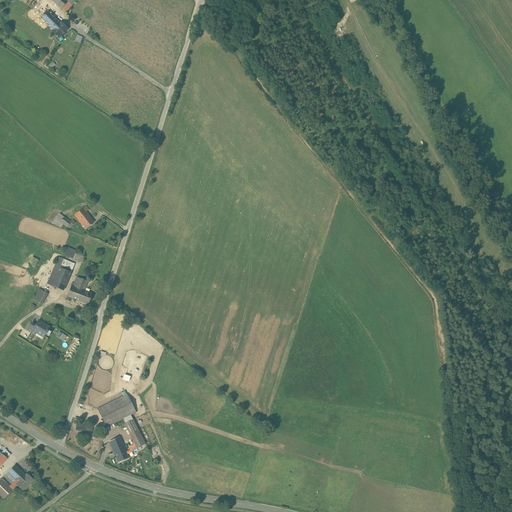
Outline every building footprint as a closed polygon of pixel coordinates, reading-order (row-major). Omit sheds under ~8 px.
[(72,0),(51,0),(65,12),(75,1),(72,0)] [(34,21),(38,17),(31,10),(27,15),(34,21)] [(48,25),(53,30),(60,23),(47,11),(41,18),(42,19),(48,25)] [(48,25),(42,19),(38,24),(44,30),(48,25)] [(60,22),(60,23),(53,30),(52,31),(56,35),(58,38),(67,29),(60,22)] [(83,37),(77,35),(74,40),(81,43),(83,37)] [(94,222),(83,208),(79,211),(74,215),(85,229),(94,222)] [(60,213),(53,223),(61,229),(64,224),(68,227),(69,226),(71,228),(75,224),(60,213)] [(75,251),(67,247),(64,256),(72,259),(74,253),(75,251)] [(78,254),(74,253),(72,259),(82,263),(83,260),(84,257),(78,254)] [(58,257),(46,284),(63,292),(75,264),(58,257)] [(75,284),(74,287),(84,290),(86,286),(88,281),(76,277),(74,284),(75,284)] [(71,286),(67,297),(88,304),(92,293),(84,290),(74,287),(71,286)] [(41,305),(48,294),(39,289),(32,299),(41,305)] [(90,317),(76,313),(74,319),(88,323),(90,317)] [(49,327),(40,322),(38,321),(32,330),(43,337),(49,327)] [(127,394),(97,409),(106,427),(136,413),(127,394)] [(145,444),(133,419),(124,424),(134,443),(136,447),(136,448),(145,444)] [(93,426),(77,424),(76,430),(92,432),(93,426)] [(126,451),(119,437),(110,441),(109,442),(118,463),(129,458),(126,451)] [(136,447),(134,443),(130,450),(126,451),(129,458),(130,457),(128,452),(130,451),(131,452),(136,447)] [(2,455),(7,459),(11,454),(6,450),(2,455)] [(16,485),(25,475),(14,465),(3,477),(11,484),(9,486),(12,489),(16,485)] [(25,475),(16,485),(22,490),(32,479),(27,474),(25,475)] [(12,489),(9,486),(1,479),(0,479),(0,495),(3,499),(12,489)]
